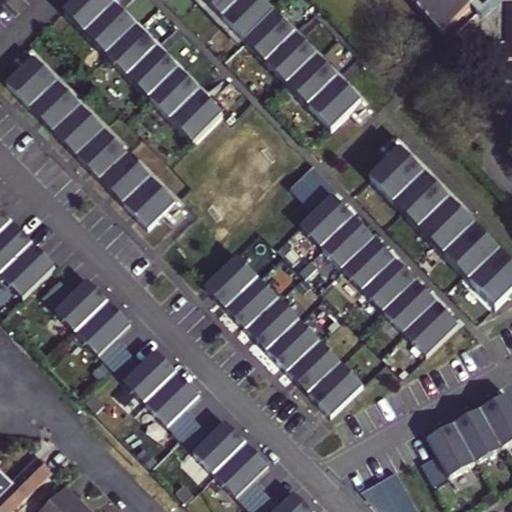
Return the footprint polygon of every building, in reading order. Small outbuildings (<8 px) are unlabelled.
[(80,0),(64,15),(194,149),(223,120),(105,0),(80,0)] [(201,0),(332,134),(360,106),(257,0),(201,0)] [(511,0),(410,0),(448,39),(455,32),(470,47),(509,48),(509,62),(511,62),(511,0)] [(7,88),(150,235),(177,208),(34,62),(7,88)] [(366,179),(492,308),(511,289),(511,268),(397,150),(366,179)] [(300,231),(423,357),(456,326),(333,200),(300,231)] [(0,278),(23,303),(56,272),(0,214),(0,278)] [(200,286),(328,418),(359,387),(232,254),(200,286)] [(74,299),(61,285),(43,304),(55,316),(74,299)] [(125,324),(88,285),(74,299),(55,316),(93,355),(111,337),(125,324)] [(93,355),(124,386),(142,369),(111,337),(93,355)] [(194,394),(156,355),(142,369),(124,386),(161,425),(180,407),(194,394)] [(437,461),(449,483),(511,448),(511,406),(508,399),(428,444),(437,461)] [(161,425),(192,456),(210,439),(180,407),(161,425)] [(262,464),(224,425),(210,439),(192,456),(229,495),(248,477),(262,464)] [(0,511),(33,511),(63,485),(48,469),(24,493),(8,476),(11,473),(0,460),(0,511)] [(449,483),(437,461),(421,470),(434,492),(449,483)] [(382,511),(421,511),(400,474),(370,490),(382,511)] [(229,495),(245,511),(274,511),(278,508),(248,477),(229,495)] [(308,511),(292,495),(278,508),(274,511),(308,511)] [(90,511),(77,498),(62,511),(90,511)]
